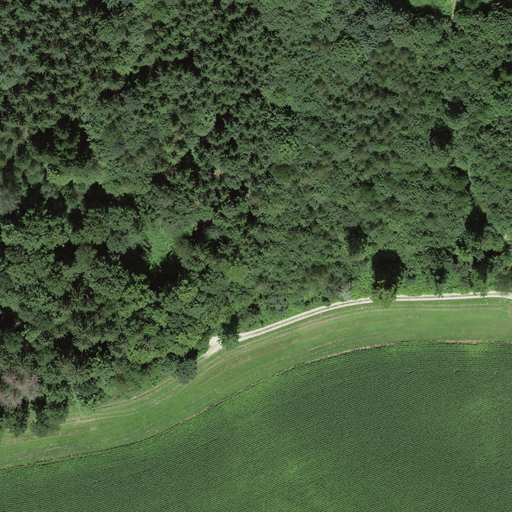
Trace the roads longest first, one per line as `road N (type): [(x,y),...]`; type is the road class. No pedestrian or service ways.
road 1 (track): [(0,321),(97,340),(227,341),(367,300),(511,296)]
road 2 (track): [(511,247),(471,186),(453,135),(444,90),(456,0)]
road 3 (track): [(0,402),(64,412),(115,408),(227,341)]
